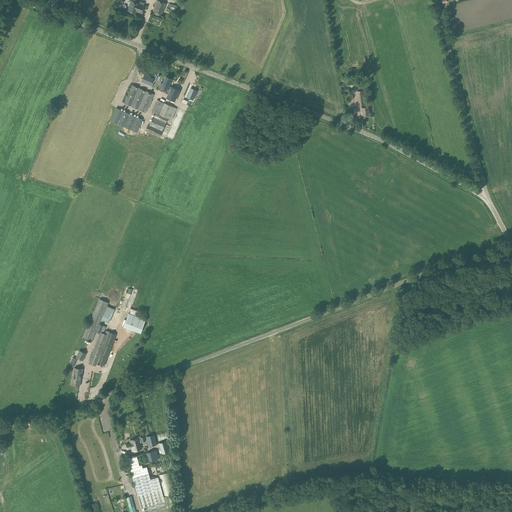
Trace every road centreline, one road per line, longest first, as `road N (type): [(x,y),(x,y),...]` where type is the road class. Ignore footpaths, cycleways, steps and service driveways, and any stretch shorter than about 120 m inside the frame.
road 1 (unclassified): [(0,420),(50,416),(450,264),(511,252)]
road 2 (unclassified): [(489,202),(370,135),(17,0)]
road 3 (unclassified): [(489,202),(436,0)]
